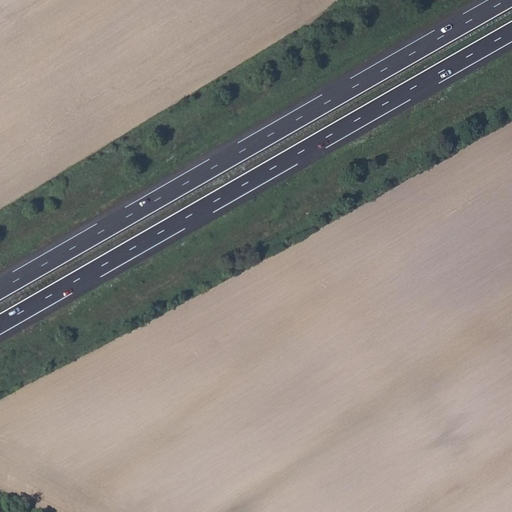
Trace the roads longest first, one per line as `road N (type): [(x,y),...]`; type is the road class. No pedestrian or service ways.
road 1 (motorway): [(0,324),(511,31)]
road 2 (motorway): [(506,0),(0,290)]
